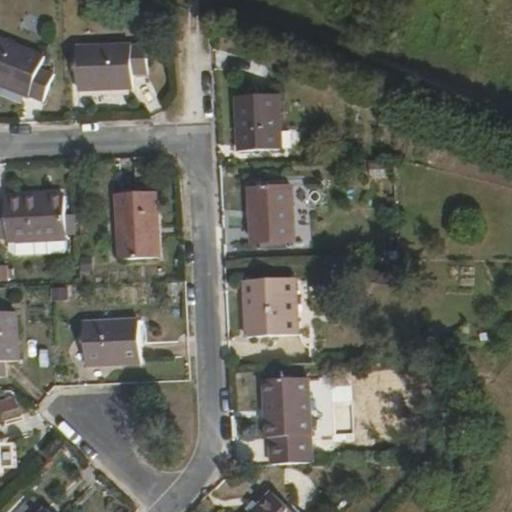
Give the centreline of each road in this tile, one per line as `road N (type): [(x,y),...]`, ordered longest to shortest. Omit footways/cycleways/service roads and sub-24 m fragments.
road 1 (residential): [(0,145),(194,136),(212,465),(170,507)]
road 2 (track): [(191,0),(511,124)]
road 3 (residential): [(170,507),(83,417)]
